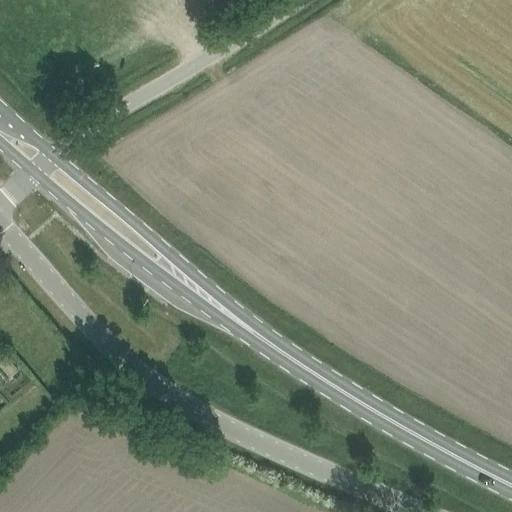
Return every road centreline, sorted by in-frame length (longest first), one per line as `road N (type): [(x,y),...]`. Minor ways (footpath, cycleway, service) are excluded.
road 1 (unclassified): [(416,511),(176,400),(114,352),(0,225)]
road 2 (unclassified): [(53,156),(298,0)]
road 3 (primary): [(511,487),(262,341)]
road 4 (primary): [(33,173),(164,280),(262,341)]
road 5 (primary): [(262,341),(256,327),(53,156)]
